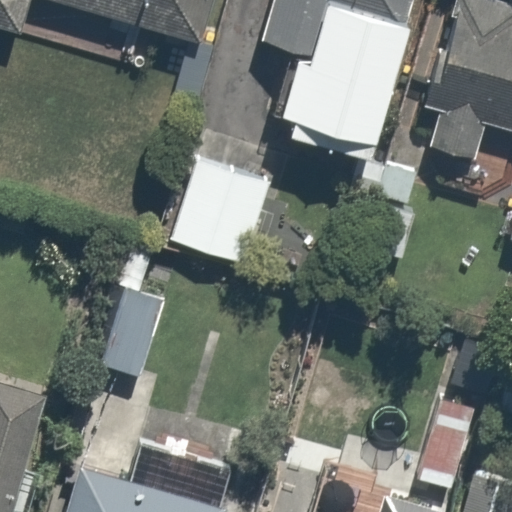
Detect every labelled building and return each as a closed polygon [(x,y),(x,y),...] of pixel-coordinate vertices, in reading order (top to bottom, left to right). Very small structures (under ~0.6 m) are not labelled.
[(0,0),(0,14),(5,16),(9,0),(107,0),(192,24),(199,0),(0,0)] [(253,0),(246,26),(276,34),(256,111),(357,137),(391,0),(253,0)] [(511,0),(439,0),(404,134),(466,150),(477,107),(511,116),(511,167),(496,227),(511,231),(511,0)] [(245,251),(271,162),(178,136),(153,225),(245,251)] [(417,154),(342,142),(335,182),(410,194),(417,154)] [(139,369),(162,285),(109,270),(86,354),(139,369)] [(326,481),(369,361),(295,335),(252,454),(326,481)] [(473,420),(423,406),(406,465),(456,480),(473,420)] [(205,511),(222,452),(145,432),(134,473),(58,453),(41,511),(205,511)] [(500,511),(508,486),(463,473),(451,511),(500,511)] [(335,508),(292,495),(286,511),(436,511),(438,506),(344,478),(335,508)]
